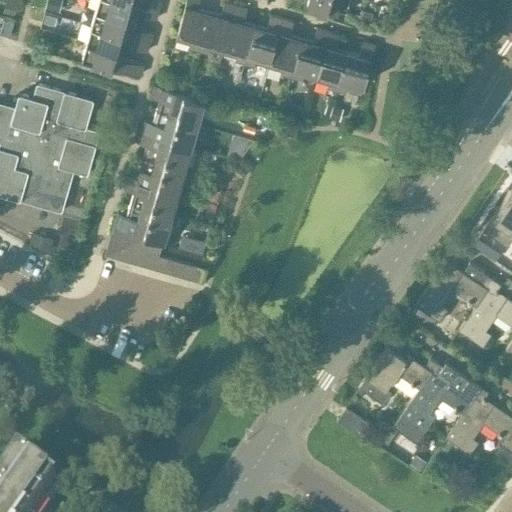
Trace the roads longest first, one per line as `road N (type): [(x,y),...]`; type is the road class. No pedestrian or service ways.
road 1 (tertiary): [(264,454),(511,93)]
road 2 (residential): [(149,274),(129,309),(101,316),(0,267)]
